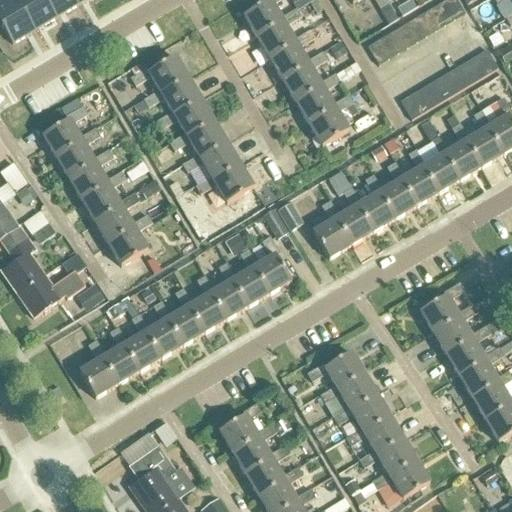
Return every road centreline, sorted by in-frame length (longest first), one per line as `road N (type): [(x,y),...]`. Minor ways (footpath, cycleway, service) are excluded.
road 1 (residential): [(168,406),(511,197)]
road 2 (residential): [(116,306),(0,119)]
road 3 (residential): [(0,99),(173,0)]
road 4 (residential): [(185,0),(278,153)]
road 5 (residential): [(42,480),(168,406)]
road 6 (residential): [(232,511),(168,406)]
